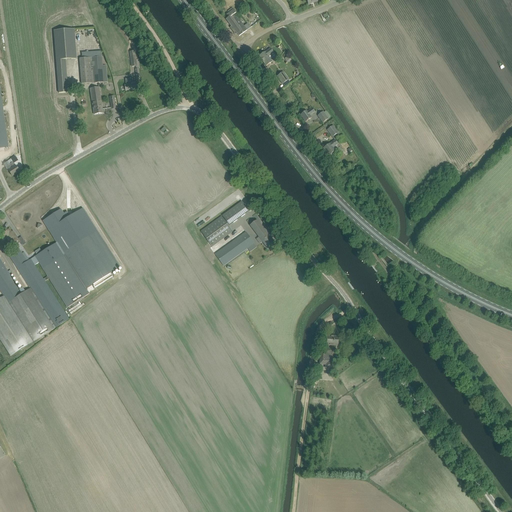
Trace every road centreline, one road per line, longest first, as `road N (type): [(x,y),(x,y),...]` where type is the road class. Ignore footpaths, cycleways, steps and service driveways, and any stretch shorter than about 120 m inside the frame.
road 1 (unclassified): [(503,511),(206,113),(184,106)]
road 2 (primary): [(511,315),(441,281),(363,225),(297,153),(184,0)]
road 3 (track): [(351,306),(317,334),(294,511)]
road 4 (unclassified): [(0,208),(116,134),(184,106)]
road 5 (unclassified): [(240,50),(314,158)]
road 6 (track): [(129,0),(173,66),(184,106)]
